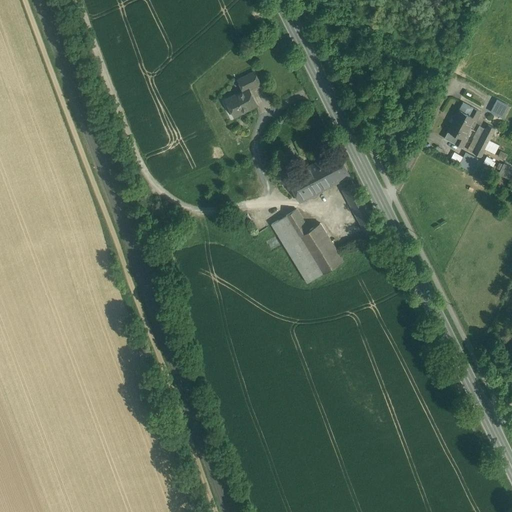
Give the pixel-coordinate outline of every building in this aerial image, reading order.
[(254,72),(238,80),(244,91),(248,88),(249,89),(260,83),(254,72)] [(244,91),(229,99),(234,108),(233,111),(235,114),(237,115),(257,104),(254,98),(252,98),(251,96),(252,94),(249,89),(248,88),(244,91)] [(502,117),(508,104),(495,98),(489,111),(502,117)] [(481,112),(463,102),(454,120),(469,128),(473,120),(476,121),(481,112)] [(469,128),(454,120),(444,138),(462,147),(467,138),(464,136),(469,128)] [(495,128),(488,124),(486,129),(483,135),(490,139),(495,128)] [(486,129),(479,125),(476,132),(483,135),(486,129)] [(476,132),(473,130),(470,136),(473,138),(467,149),(473,153),(473,152),(483,135),(476,132)] [(510,137),(501,132),(498,137),(507,142),(510,137)] [(473,152),(473,153),(481,156),(484,150),(488,143),(490,139),(483,135),(473,152)] [(488,143),(484,150),(490,152),(493,146),(488,143)] [(507,154),(500,151),(498,156),(505,159),(507,154)] [(338,152),(288,178),(300,200),(349,175),(338,152)] [(474,157),(465,152),(462,158),(471,162),(474,157)] [(365,203),(353,183),(343,189),(367,235),(377,229),(365,203)] [(309,229),(296,209),(271,224),(307,282),(343,260),(320,223),(309,229)]
